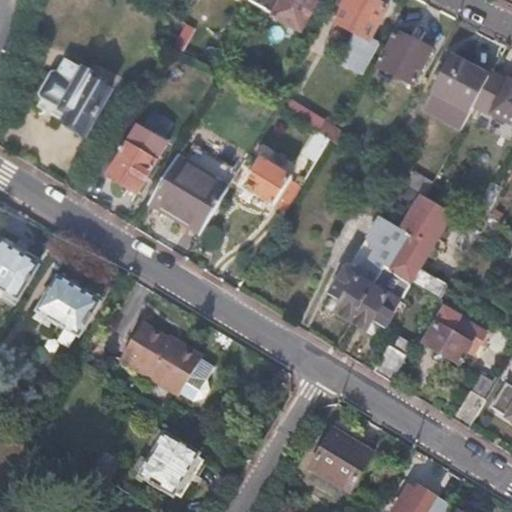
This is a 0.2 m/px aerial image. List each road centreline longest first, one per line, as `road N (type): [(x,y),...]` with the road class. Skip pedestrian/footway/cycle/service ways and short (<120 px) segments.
road 1 (residential): [(318,370),(0,172)]
road 2 (residential): [(511,485),(318,370)]
road 3 (residential): [(235,511),(318,370)]
